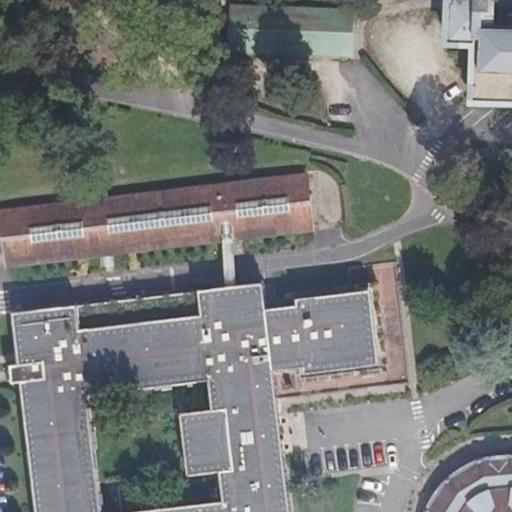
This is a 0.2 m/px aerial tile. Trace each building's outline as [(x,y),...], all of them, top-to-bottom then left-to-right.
[(447,0),(447,48),(474,49),(473,106),(511,107),(511,12),(503,13),(503,32),(493,32),(493,0),(447,0)] [(229,8),(227,51),(351,57),(354,15),(229,8)] [(0,230),(5,274),(220,249),(231,248),(310,238),(302,180),(0,214),(0,230)] [(220,249),(222,291),(233,290),(231,248),(220,249)] [(12,315),(18,367),(21,388),(35,511),(288,511),(271,376),(293,373),(295,386),(380,376),(370,290),(285,299),(286,310),(264,312),(261,287),(233,290),(222,291),(12,315)] [(21,388),(18,367),(7,368),(10,389),(21,388)] [(511,511),(511,461),(508,461),(498,462),(489,464),(480,467),(471,471),(462,476),(455,482),(448,489),(442,497),(437,505),(433,511),(511,511)]
